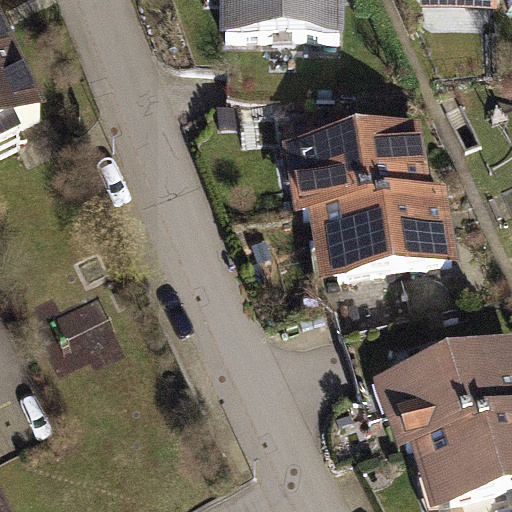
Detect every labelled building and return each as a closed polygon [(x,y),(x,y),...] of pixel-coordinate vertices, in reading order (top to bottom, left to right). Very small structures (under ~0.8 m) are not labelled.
[(346,0),(221,0),(222,48),(347,47),(346,0)] [(426,0),(426,8),(496,8),(495,0),(426,0)] [(0,19),(0,142),(48,119),(0,19)] [(424,130),(286,153),(298,223),(312,221),(436,200),(424,130)] [(436,200),(312,221),(324,290),(462,267),(450,198),(436,200)] [(511,351),(380,390),(398,457),(415,453),(511,424),(511,351)] [(511,424),(415,453),(431,511),(459,511),(511,497),(511,424)]
